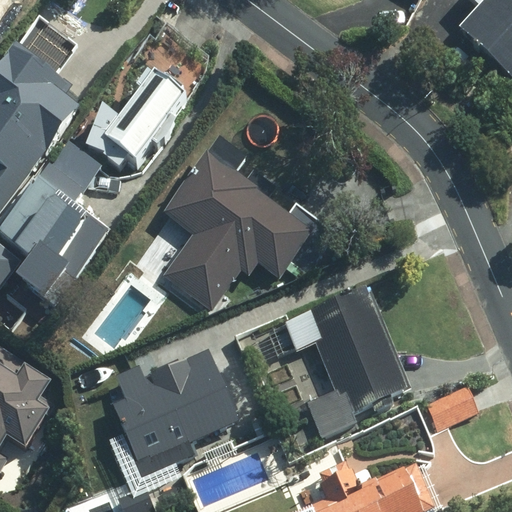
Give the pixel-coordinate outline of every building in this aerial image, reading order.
[(0,0),(0,37),(30,0),(0,0)] [(511,94),(511,23),(489,2),(450,43),(509,98),(511,94)] [(82,85),(28,43),(0,78),(0,155),(4,159),(0,164),(0,209),(6,214),(90,107),(75,95),(82,85)] [(134,120),(114,106),(96,145),(131,170),(141,154),(152,162),(201,94),(169,71),(134,120)] [(117,232),(80,204),(108,167),(78,144),(10,233),(41,257),(46,249),(83,277),(117,232)] [(322,233),(220,155),(177,211),(204,232),(172,272),(221,310),(251,271),(257,276),(267,263),(287,278),(322,233)] [(421,388),(377,288),(309,317),(342,391),(313,404),(329,440),(365,424),(361,414),(421,388)] [(37,448),(61,410),(49,402),(62,382),(0,343),(0,484),(11,466),(5,462),(20,438),(37,448)] [(126,376),(136,401),(123,407),(153,480),(195,463),(188,446),(247,422),(218,351),(153,378),(148,367),(126,376)] [(485,412),(474,390),(438,408),(449,430),(485,412)] [(358,465),(323,480),(334,505),(317,511),(441,511),(447,510),(427,465),(369,490),(358,465)]
